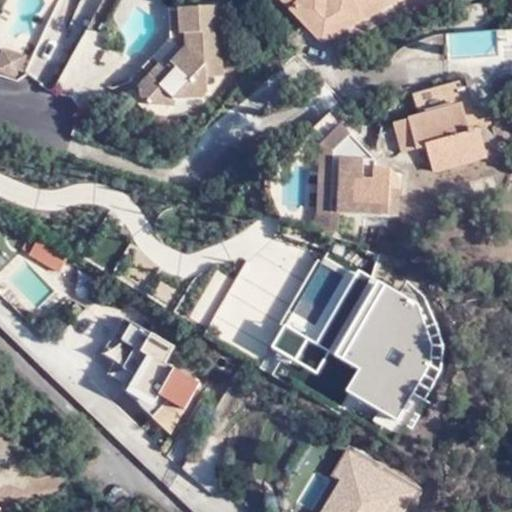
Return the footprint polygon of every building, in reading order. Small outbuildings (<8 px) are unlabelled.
[(283,0),(319,39),(404,0),(283,0)] [(224,70),(221,1),(177,3),(178,28),(185,31),(184,48),(168,36),(153,58),(164,66),(169,59),(178,65),(163,82),(148,72),(136,88),(152,101),(173,103),(181,95),(202,96),(208,90),(208,71),(224,70)] [(493,32),(490,6),(456,10),(458,36),(493,32)] [(27,50),(8,43),(0,62),(0,66),(20,71),(27,50)] [(439,175),(492,159),(486,134),(477,136),(472,112),(478,109),(473,85),(420,97),(425,120),(417,123),(425,152),(433,150),(439,175)] [(400,219),(401,188),(391,186),(377,163),(380,155),(347,122),(328,141),(320,213),(400,219)] [(410,156),(425,152),(417,123),(403,127),(410,156)] [(60,273),(70,258),(30,234),(21,249),(60,273)] [(349,328),(339,382),(375,403),(384,343),(365,335),(368,310),(412,315),(415,294),(342,273),(336,323),(349,328)] [(155,413),(169,396),(184,409),(204,385),(169,355),(174,349),(133,314),(93,360),(155,413)] [(329,376),(339,382),(349,328),(336,323),(329,376)] [(406,511),(420,490),(351,448),(311,511),(406,511)] [(317,509),(327,477),(311,472),(301,504),(317,509)]
